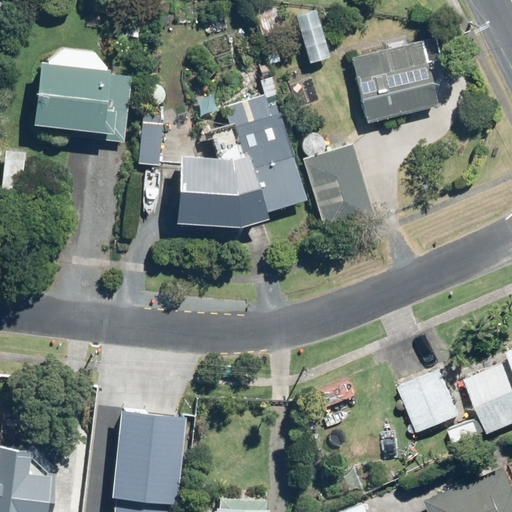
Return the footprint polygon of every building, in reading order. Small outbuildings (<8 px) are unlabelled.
[(286,32),(270,3),(252,13),(268,42),(286,32)] [(297,14),(312,62),(331,57),(317,8),(297,14)] [(143,30),(131,28),(129,38),(142,40),(143,30)] [(370,122),(440,106),(426,45),(388,51),(355,58),(370,122)] [(37,125),(115,134),(115,141),(125,142),(132,78),(110,75),(111,71),(44,63),(37,125)] [(179,223),(244,228),(270,219),(267,213),(309,199),(280,112),(233,127),(243,157),(231,161),(184,158),(179,223)] [(164,142),(139,141),(138,165),(163,166),(164,142)] [(305,159),(328,232),(376,218),(354,145),(305,159)] [(13,176),(24,176),(25,151),(4,150),(3,193),(12,194),(13,176)] [(493,433),(511,425),(511,361),(470,380),(493,433)] [(463,415),(443,369),(404,386),(424,433),(463,415)] [(123,408),(113,497),(116,498),(114,511),(166,511),(168,499),(175,500),(185,415),(123,408)] [(0,450),(0,511),(52,511),(55,477),(29,475),(31,452),(0,450)] [(435,511),(511,511),(511,472),(509,466),(430,499),(435,511)] [(367,511),(364,503),(343,511),(367,511)]
